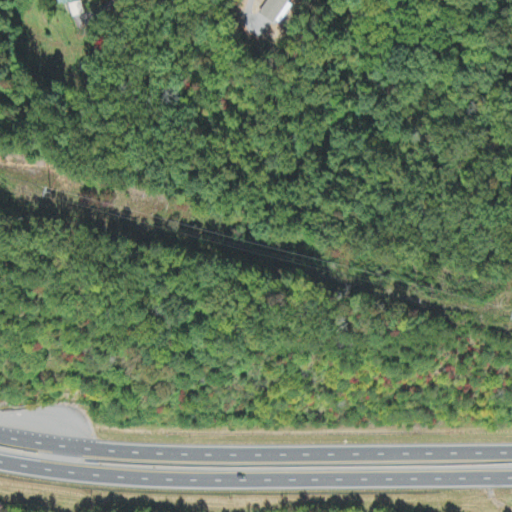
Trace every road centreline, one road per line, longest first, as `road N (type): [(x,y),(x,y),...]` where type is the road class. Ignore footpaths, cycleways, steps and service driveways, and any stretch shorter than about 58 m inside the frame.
road 1 (trunk): [(511,448),(163,453),(0,434)]
road 2 (trunk): [(0,461),(106,475),(511,473)]
